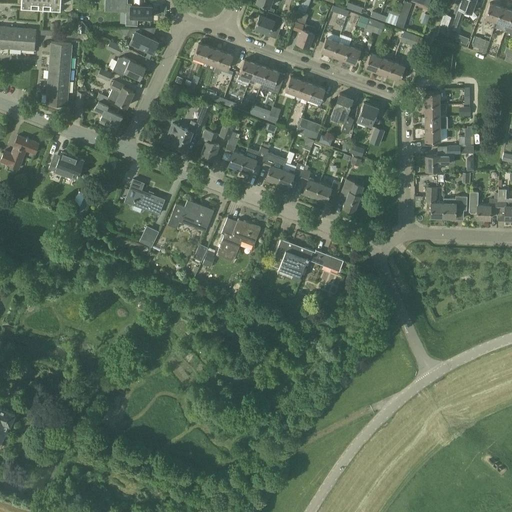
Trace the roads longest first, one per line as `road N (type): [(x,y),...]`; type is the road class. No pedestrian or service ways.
road 1 (residential): [(224,33),(399,102),(410,235)]
road 2 (residential): [(377,250),(128,150)]
road 3 (unclassified): [(429,377),(383,413),(309,511)]
road 4 (residential): [(429,377),(377,250)]
road 5 (residential): [(128,150),(179,23)]
road 6 (residential): [(128,150),(0,102)]
